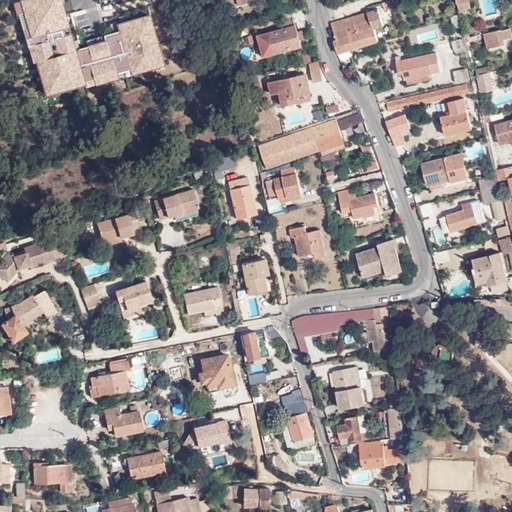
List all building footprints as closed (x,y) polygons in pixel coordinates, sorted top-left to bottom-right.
[(92,19),(87,0),(80,0),(78,1),(81,11),(75,13),(78,23),(92,19)] [(392,0),(390,0),(381,3),(382,5),(385,5),(386,9),(395,7),(392,0)] [(456,0),(457,5),(458,10),(470,7),(468,0),(456,0)] [(65,56),(56,27),(55,28),(54,23),(60,21),(62,20),(59,8),(39,13),(44,31),(42,31),(43,36),(49,35),(58,58),(65,56)] [(291,8),(276,12),(279,21),(293,18),(291,8)] [(371,26),(373,25),(384,22),(380,9),(367,12),(371,26)] [(337,54),(377,39),(377,37),(373,25),(371,26),(367,12),(331,23),(335,39),(333,40),(337,54)] [(455,28),(462,26),(462,25),(459,14),(453,16),(452,16),(455,28)] [(301,46),(293,18),(279,21),(281,29),(258,35),(263,57),(301,46)] [(501,29),(483,33),(487,48),(504,44),(503,39),(511,36),(510,28),(501,30),(501,29)] [(149,55),(141,29),(101,40),(109,67),(116,65),(116,61),(141,54),(141,57),(149,55)] [(455,48),(465,46),(463,38),(453,41),(455,48)] [(429,74),(441,72),(437,53),(402,60),(401,56),(396,57),(399,73),(403,72),(405,79),(407,79),(416,77),(429,74)] [(324,80),(319,60),(309,62),(311,71),(314,82),(324,80)] [(457,82),(470,80),(468,68),(454,71),(457,82)] [(482,91),(495,88),(491,72),(478,75),(482,91)] [(269,82),(271,89),(279,88),(280,92),(283,104),(312,98),(306,74),(269,82)] [(408,83),(430,79),(429,74),(416,77),(407,79),(408,83)] [(469,92),(466,84),(386,102),(389,111),(469,92)] [(472,127),(464,96),(448,101),(450,112),(441,115),(446,134),(472,127)] [(338,102),(326,105),(328,113),(340,110),(338,102)] [(390,134),(395,145),(406,141),(403,131),(410,128),(404,113),(385,120),(390,134)] [(345,124),(356,123),(355,114),(345,115),(345,124)] [(495,120),(496,124),(511,119),(511,115),(505,117),(495,120)] [(346,146),(337,119),(260,145),(266,167),(320,149),(322,154),(346,146)] [(511,119),(496,124),(501,143),(511,139),(511,119)] [(427,173),(429,183),(444,179),(444,181),(445,181),(451,179),(468,175),(462,152),(421,162),(424,174),(427,173)] [(231,156),(212,164),(214,174),(221,172),(220,169),(234,164),(231,156)] [(278,197),(302,192),(297,173),(296,173),(295,165),(281,168),(281,172),(273,174),(274,178),(267,179),(271,195),(277,193),(278,197)] [(511,183),(511,166),(498,169),(500,180),(511,178),(511,183)] [(221,172),(214,174),(213,174),(214,180),(222,178),(221,172)] [(479,178),(481,187),(497,183),(496,179),(495,174),(479,178)] [(246,206),(254,204),(248,178),(229,182),(236,219),(248,216),(246,206)] [(497,183),(481,187),(486,202),(491,201),(501,198),(497,183)] [(356,197),(354,188),(337,191),(342,212),(352,210),(354,217),(375,212),(374,205),(378,205),(375,193),(356,197)] [(158,220),(170,217),(193,210),(197,209),(191,190),(152,202),(158,220)] [(495,219),(505,217),(501,198),(491,201),(495,219)] [(485,221),(479,199),(463,204),(464,209),(447,214),(452,231),(485,221)] [(273,212),(283,210),(281,202),(271,204),(273,212)] [(256,215),(254,204),(246,206),(248,216),(256,215)] [(428,205),(420,207),(422,216),(430,214),(428,205)] [(193,210),(170,217),(171,221),(194,214),(193,210)] [(108,242),(121,238),(133,234),(134,237),(142,235),(138,219),(130,221),(128,216),(96,225),(101,244),(108,242)] [(325,255),(318,230),(306,232),(304,225),(286,228),(288,236),(293,236),(298,254),(312,251),(314,257),(325,255)] [(58,237),(65,255),(68,254),(61,236),(58,237)] [(19,269),(19,268),(18,265),(29,261),(31,265),(31,267),(65,255),(58,237),(25,248),(26,253),(15,256),(9,251),(0,261),(0,274),(7,281),(19,269)] [(507,251),(511,250),(511,245),(510,237),(499,239),(502,253),(507,251)] [(359,253),(365,277),(387,271),(388,275),(403,271),(394,239),(379,244),(380,247),(359,253)] [(435,261),(448,260),(447,251),(434,251),(435,261)] [(506,280),(499,253),(471,259),(477,283),(487,280),(488,285),(506,280)] [(248,295),(264,292),(261,275),(264,275),(267,275),(264,260),(241,264),(248,295)] [(114,291),(120,312),(137,306),(151,302),(144,282),(114,291)] [(101,301),(94,284),(80,288),(87,306),(101,301)] [(33,296),(29,291),(6,305),(7,318),(2,322),(13,340),(27,331),(23,325),(44,312),(48,317),(57,311),(44,289),(33,296)] [(186,317),(200,314),(212,311),(213,316),(213,317),(222,316),(216,290),(182,297),(186,317)] [(137,306),(120,312),(122,318),(139,312),(137,306)] [(305,315),(292,320),(290,320),(296,338),(303,337),(339,332),(340,327),(364,323),(364,326),(367,326),(369,339),(373,338),(375,351),(392,347),(386,306),(305,315)] [(267,337),(281,334),(275,329),(266,331),(267,337)] [(271,355),(267,337),(264,338),(264,333),(259,333),(258,332),(246,334),(251,359),(271,355)] [(303,337),(296,338),(302,357),(307,355),(303,337)] [(234,387),(227,355),(203,359),(205,372),(200,373),(202,382),(206,381),(209,392),(234,387)] [(389,374),(397,374),(395,358),(388,359),(389,374)] [(130,370),(128,361),(109,364),(110,373),(91,378),(93,384),(90,385),(90,389),(88,390),(90,397),(98,395),(98,394),(129,387),(125,371),(130,370)] [(356,367),(352,368),(355,387),(360,386),(356,367)] [(355,387),(352,368),(332,372),(339,409),(363,405),(360,386),(355,387)] [(249,375),(251,384),(267,381),(266,373),(259,373),(249,375)] [(0,415),(15,414),(13,396),(9,396),(8,387),(0,387),(0,415)] [(285,406),(285,408),(307,401),(302,387),(279,394),(282,407),(285,406)] [(390,410),(401,408),(399,393),(399,392),(389,393),(390,410)] [(160,408),(156,395),(151,396),(154,408),(160,408)] [(307,412),(310,412),(307,401),(285,408),(289,420),(281,422),(289,450),(315,443),(314,437),(307,412)] [(122,414),(120,406),(104,409),(108,428),(113,427),(115,436),(142,430),(138,410),(122,414)] [(395,438),(404,437),(401,408),(390,410),(387,410),(389,429),(394,429),(395,438)] [(360,440),(356,416),(344,418),(345,423),(337,425),(340,443),(360,440)] [(228,419),(194,423),(197,445),(231,441),(228,419)] [(386,463),(406,460),(404,437),(395,438),(393,439),(394,449),(385,450),(384,446),(381,447),(381,440),(360,443),(364,469),(387,466),(386,463)] [(170,446),(167,438),(156,441),(158,448),(170,446)] [(126,456),(131,477),(165,470),(160,449),(126,456)] [(429,489),(473,489),(473,460),(429,460),(429,489)] [(45,464),(45,463),(34,463),(35,482),(59,482),(60,492),(72,491),(71,464),(45,464)] [(122,470),(121,464),(111,466),(112,472),(122,470)] [(15,497),(24,497),(24,484),(15,484),(15,497)] [(248,486),(248,484),(219,485),(218,496),(242,497),(242,506),(256,507),(256,510),(267,510),(269,490),(251,489),(251,487),(248,486)] [(287,503),(283,486),(275,488),(280,505),(287,503)] [(198,511),(196,498),(186,500),(186,497),(169,500),(167,489),(152,492),(156,511),(198,511)] [(309,500),(309,491),(285,490),(287,497),(309,500)] [(135,511),(133,504),(132,504),(131,499),(116,501),(118,507),(109,509),(102,511),(101,511),(135,511)] [(388,503),(389,511),(410,511),(403,511),(395,511),(394,504),(388,503)]
